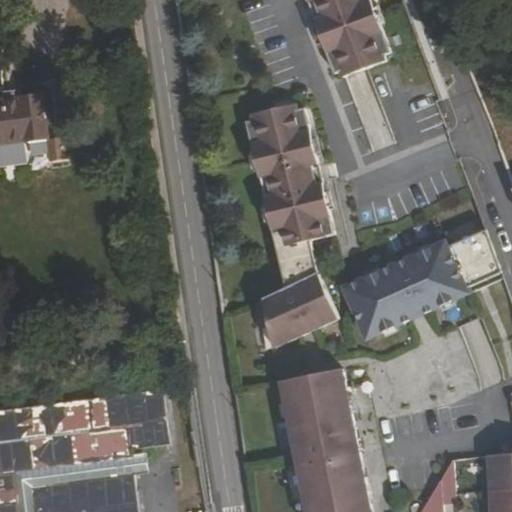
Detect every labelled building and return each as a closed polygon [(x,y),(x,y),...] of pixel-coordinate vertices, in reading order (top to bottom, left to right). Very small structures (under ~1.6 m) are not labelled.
[(308,0),(336,74),(343,71),(345,77),(388,60),(386,55),(393,53),(372,0),(308,0)] [(137,47),(134,21),(118,24),(122,49),(137,47)] [(36,27),(28,42),(45,50),(52,35),(36,27)] [(42,94),(21,97),(21,100),(0,102),(0,144),(28,141),(28,143),(49,140),(42,94)] [(248,121),(287,287),(320,271),(312,240),(337,234),(306,107),(300,109),(299,103),(253,114),(254,120),(248,121)] [(346,287),(368,340),(505,276),(488,228),(450,245),(448,240),(346,287)] [(287,287),(265,298),(276,348),(340,318),(320,271),(287,287)] [(374,511),(344,368),(282,381),(310,511),(374,511)] [(130,448),(170,444),(164,391),(0,411),(0,511),(138,511),(134,475),(131,455),(130,448)] [(493,511),(511,511),(511,452),(491,455),(493,511)] [(131,455),(134,475),(149,473),(147,453),(131,455)] [(454,460),(429,501),(429,511),(445,511),(445,505),(458,503),(454,460)]
